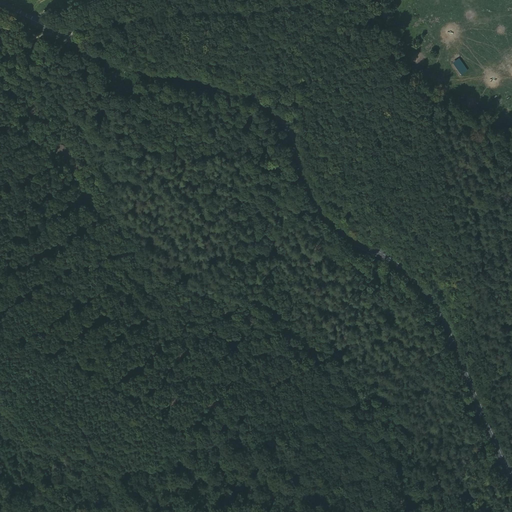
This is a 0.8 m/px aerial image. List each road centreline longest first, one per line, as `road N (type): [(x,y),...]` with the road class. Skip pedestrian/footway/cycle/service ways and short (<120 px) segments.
road 1 (secondary): [(0,3),(153,75),(242,91),(265,103),(285,122),(325,214),(435,305),(511,481)]
road 2 (track): [(0,51),(147,10),(297,0)]
road 3 (track): [(380,0),(403,73),(511,146)]
